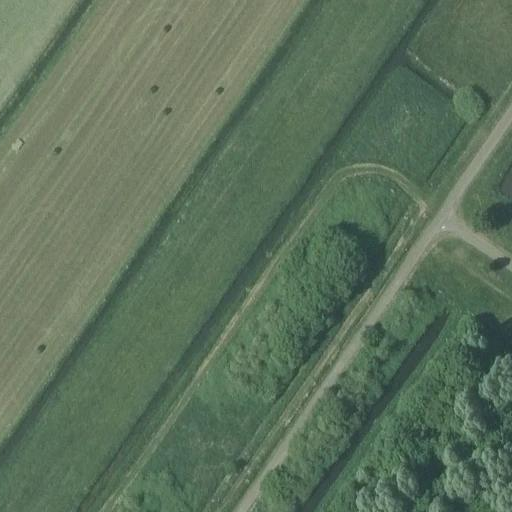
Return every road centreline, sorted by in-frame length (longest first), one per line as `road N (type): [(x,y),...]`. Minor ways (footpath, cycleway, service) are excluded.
road 1 (unknown): [(199,511),(511,77)]
road 2 (unknown): [(511,326),(410,260),(391,238)]
